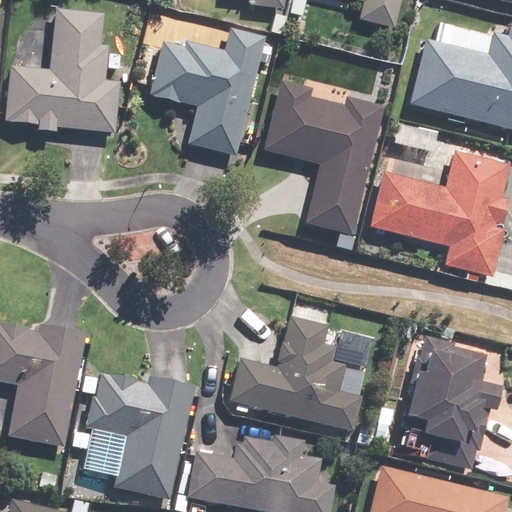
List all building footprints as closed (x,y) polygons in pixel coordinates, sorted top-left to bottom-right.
[(279,12),(280,0),(242,0),(241,8),(279,12)] [(390,29),(396,0),(346,0),(360,3),(356,21),(390,29)] [(5,68),(0,119),(0,123),(110,134),(115,84),(99,83),(102,48),(95,47),(98,16),(51,11),(45,72),(5,68)] [(420,41),(404,105),(511,131),(511,22),(508,22),(503,38),(489,35),(484,57),(420,41)] [(231,157),(260,39),(226,31),(220,54),(179,44),(178,49),(158,44),(145,97),(194,109),(185,146),(231,157)] [(348,237),(379,107),(343,99),(341,108),(305,100),(307,91),(276,83),(259,153),(316,167),(302,226),(348,237)] [(378,174),(365,229),(445,247),(440,267),(488,278),(505,204),(496,202),(504,167),(450,154),(441,189),(378,174)] [(234,360),(224,402),(349,432),(357,399),(334,393),(341,365),(326,362),(318,346),(322,328),(284,319),(272,369),(234,360)] [(59,450),(81,334),(33,325),(31,334),(0,327),(0,384),(14,387),(4,439),(59,450)] [(475,384),(481,357),(420,342),(401,420),(419,424),(416,436),(426,439),(421,461),(466,472),(481,412),(490,414),(496,389),(475,384)] [(165,501),(190,388),(145,378),(144,386),(96,376),(84,430),(121,438),(110,489),(165,501)] [(192,454),(183,500),(251,511),(325,511),(330,488),(312,485),(317,461),(297,458),(300,443),(269,438),(268,444),(239,439),(237,447),(228,445),(226,460),(192,454)] [(499,511),(503,498),(377,468),(366,511),(499,511)] [(51,511),(6,501),(3,511),(51,511)]
